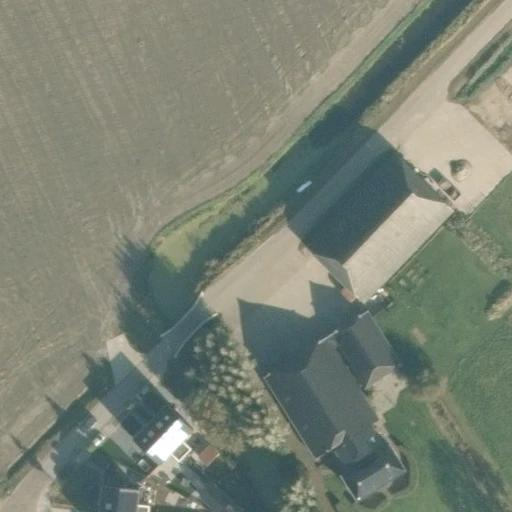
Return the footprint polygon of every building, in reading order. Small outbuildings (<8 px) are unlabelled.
[(453,211),(395,153),(305,246),(363,303),(453,211)] [(401,365),(367,311),(265,377),(317,459),(331,449),(346,473),(343,476),(358,500),(406,470),(390,446),(387,448),(371,425),(378,420),(360,391),(401,365)] [(168,404),(151,422),(186,455),(192,449),(184,441),(190,434),(194,430),(168,404)] [(151,422),(134,439),(161,465),(162,463),(171,454),(180,462),(186,455),(151,422)] [(219,454),(210,445),(198,457),(207,466),(219,454)] [(200,497),(215,511),(222,511),(232,503),(232,502),(233,502),(213,483),(200,497)] [(104,486),(101,510),(128,511),(149,511),(150,506),(138,504),(140,489),(104,486)]
